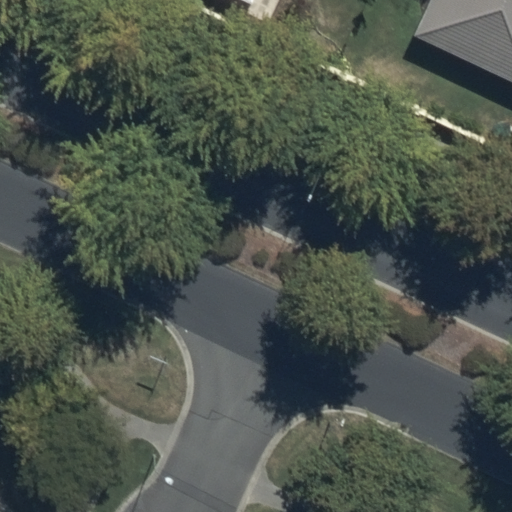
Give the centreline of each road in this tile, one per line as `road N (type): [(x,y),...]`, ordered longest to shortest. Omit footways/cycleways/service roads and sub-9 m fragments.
road 1 (tertiary): [(0,62),(511,300)]
road 2 (tertiary): [(275,323),(0,193)]
road 3 (tertiary): [(511,435),(275,323)]
road 4 (residential): [(275,323),(193,511)]
